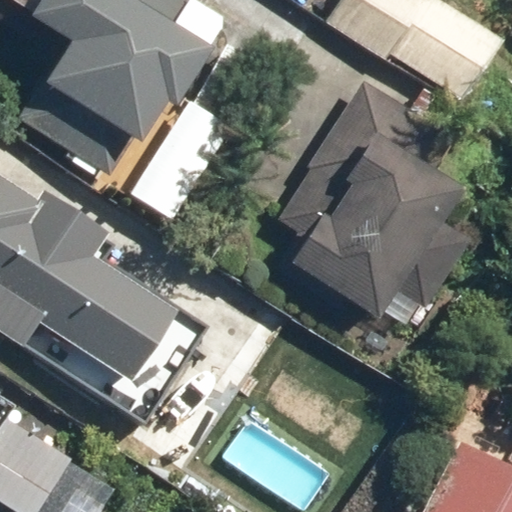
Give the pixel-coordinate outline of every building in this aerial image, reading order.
[(41,0),(33,13),(75,41),(47,83),(142,146),(179,91),(227,123),(263,70),(173,10),(180,0),(41,0)] [(340,0),(326,24),(388,60),(392,53),(472,100),(510,35),(450,0),(340,0)] [(364,81),(277,220),(300,235),(285,260),(409,337),(474,231),(451,217),(471,186),(430,161),(448,133),(364,81)] [(0,327),(120,405),(183,309),(97,253),(115,226),(54,186),(45,201),(0,171),(0,327)] [(0,502),(15,511),(107,511),(121,492),(0,413),(0,396),(6,388),(0,384),(0,502)] [(511,511),(511,403),(490,391),(422,511),(511,511)]
